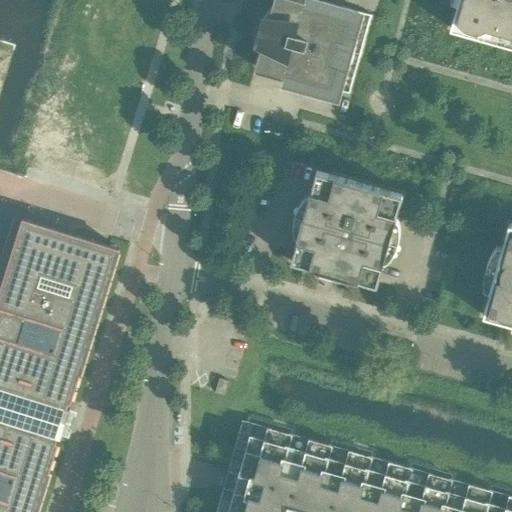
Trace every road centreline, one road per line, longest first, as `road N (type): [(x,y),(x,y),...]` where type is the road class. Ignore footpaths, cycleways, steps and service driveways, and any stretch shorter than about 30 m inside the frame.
road 1 (residential): [(511,363),(170,273)]
road 2 (residential): [(170,273),(206,0)]
road 3 (residential): [(138,511),(170,273)]
